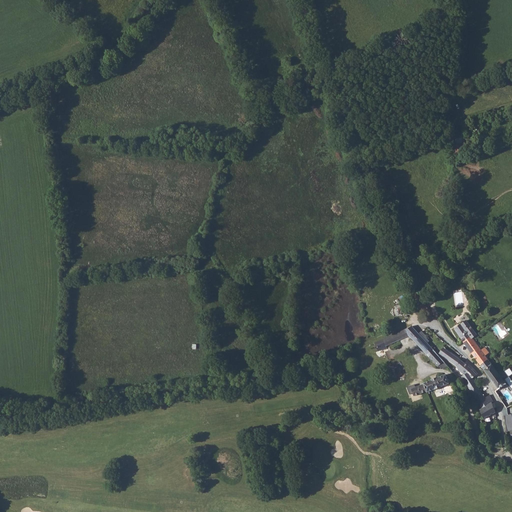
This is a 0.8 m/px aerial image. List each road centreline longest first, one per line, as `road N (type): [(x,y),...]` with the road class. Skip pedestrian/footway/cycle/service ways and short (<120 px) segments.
road 1 (residential): [(413,321),(428,323),(476,369),(493,393),(511,458)]
road 2 (track): [(39,83),(98,57),(157,0)]
